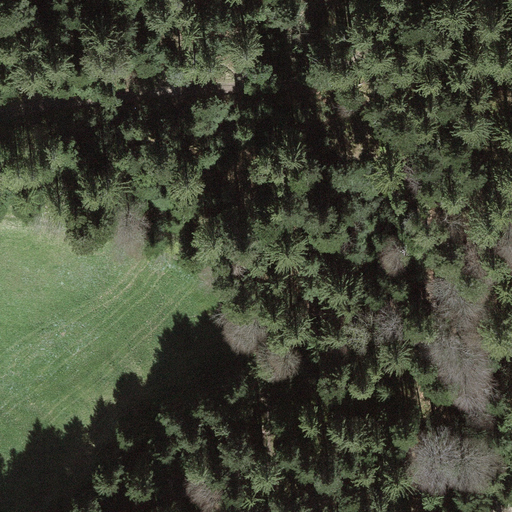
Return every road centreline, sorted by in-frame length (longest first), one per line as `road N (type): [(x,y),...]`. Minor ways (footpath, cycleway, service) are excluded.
road 1 (track): [(0,210),(148,236),(212,279),(240,321),(266,511)]
road 2 (track): [(401,0),(0,117)]
